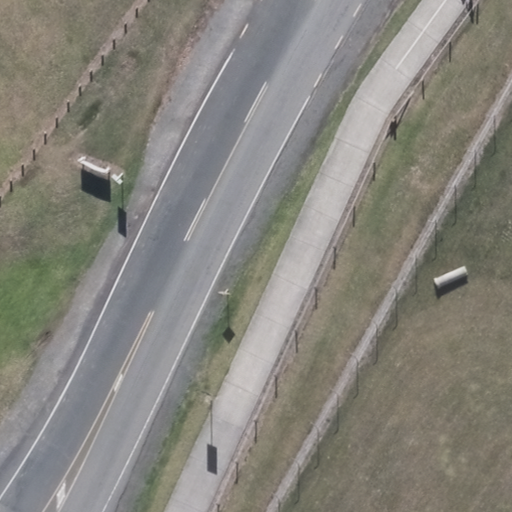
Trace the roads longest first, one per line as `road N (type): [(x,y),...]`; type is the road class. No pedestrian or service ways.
road 1 (unclassified): [(132,348),(307,0)]
road 2 (unclassified): [(21,511),(132,348)]
road 3 (unclassified): [(132,348),(78,511)]
